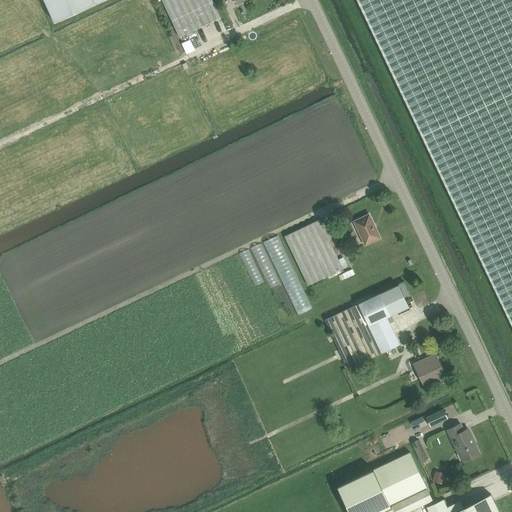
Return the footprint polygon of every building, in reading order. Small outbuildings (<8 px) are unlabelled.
[(44,0),(55,22),(103,0),(44,0)] [(161,0),(180,37),(221,18),(211,0),(161,0)] [(511,0),(357,0),(511,325),(511,0)] [(365,245),(380,238),(369,215),(354,222),(365,245)] [(320,220),(311,224),(285,236),(308,286),(343,269),(330,242),(320,220)] [(277,282),(288,278),(300,311),(310,308),(310,297),(306,287),(301,287),(281,232),(281,236),(281,233),(257,242),(271,282),(277,282)] [(358,304),(359,304),(325,320),(347,369),(400,344),(390,324),(394,322),(391,315),(409,307),(399,285),(358,304)] [(415,365),(425,387),(445,378),(434,355),(415,365)] [(448,418),(443,409),(426,417),(430,427),(448,418)] [(459,452),(464,461),(479,454),(467,429),(463,431),(460,424),(447,430),(458,453),(459,452)] [(407,511),(433,500),(427,489),(410,452),(338,487),(349,511),(407,511)] [(438,469),(436,479),(445,480),(447,470),(438,469)]
